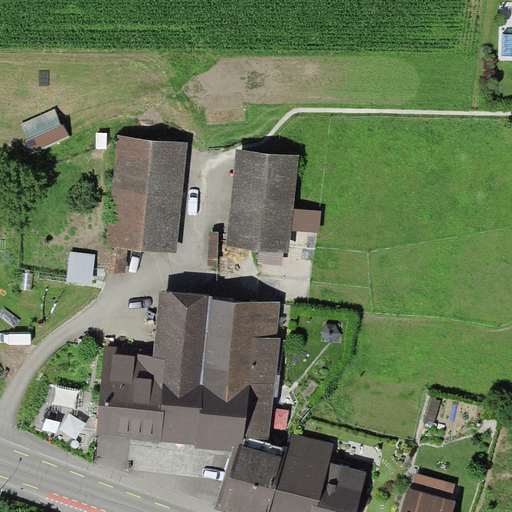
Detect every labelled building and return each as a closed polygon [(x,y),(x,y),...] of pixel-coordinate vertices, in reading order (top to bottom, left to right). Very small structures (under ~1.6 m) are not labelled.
[(511,55),(511,35),(503,35),(502,56),(511,55)] [(69,137),(55,107),(19,124),(33,153),(69,137)] [(188,142),(118,135),(107,245),(128,247),(177,252),(188,142)] [(236,149),(226,247),(259,250),(258,264),(282,266),(284,252),(289,253),(291,230),(294,208),(299,155),(236,149)] [(320,233),(322,211),(294,208),(291,230),(320,233)] [(126,273),(128,247),(107,245),(104,271),(126,273)] [(96,254),(71,252),(68,281),(92,284),(96,254)] [(280,302),(161,290),(154,351),(105,345),(96,436),(161,443),(161,440),(196,443),(196,449),(232,452),(233,445),(243,446),(244,437),(269,440),(280,337),(277,337),(280,302)] [(431,398),(425,421),(435,424),(441,400),(431,398)] [(289,410),(276,408),(273,428),(286,430),(289,410)] [(334,443),(290,432),(286,445),(270,511),(356,511),(366,471),(330,462),(334,443)] [(232,452),(214,509),(224,511),(270,511),(286,445),(269,440),(244,437),(243,446),(233,445),(232,452)] [(416,473),(412,489),(451,500),(456,484),(416,473)] [(408,487),(400,511),(453,511),(456,501),(451,500),(412,489),(408,487)]
